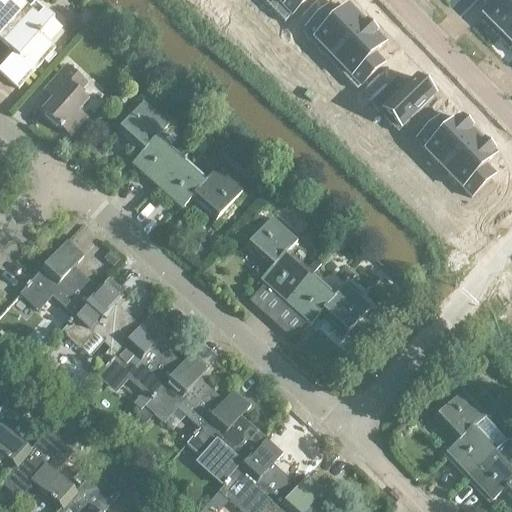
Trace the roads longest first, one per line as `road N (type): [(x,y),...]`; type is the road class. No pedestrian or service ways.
road 1 (residential): [(344,431),(56,177)]
road 2 (residential): [(344,431),(511,246)]
road 3 (residential): [(511,124),(396,0)]
